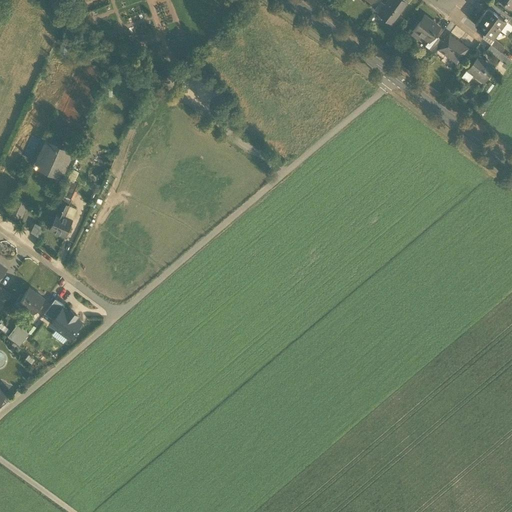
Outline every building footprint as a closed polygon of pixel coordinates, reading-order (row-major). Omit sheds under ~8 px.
[(388,0),(385,5),(379,13),(391,22),(407,2),(404,0),(388,0)] [(381,1),(374,10),(379,13),(385,5),(381,1)] [(498,14),(488,7),(481,15),(499,29),(505,21),(506,20),(498,14)] [(511,16),(501,9),(498,14),(506,20),(505,21),(507,22),(511,16)] [(432,21),(424,15),(414,29),(416,27),(423,33),(421,35),(422,35),(428,40),(439,26),(438,27),(432,22),(432,21)] [(499,29),(481,15),(475,24),(492,38),(499,29)] [(423,33),(416,27),(414,29),(411,34),(418,40),(422,35),(421,35),(423,33)] [(433,34),(426,44),(430,47),(438,38),(433,34)] [(467,47),(449,34),(438,48),(456,62),(467,47)] [(438,37),(430,48),(435,52),(443,41),(438,37)] [(504,46),(494,39),(491,44),(500,51),(504,46)] [(500,51),(491,44),(487,49),(496,57),(500,51)] [(511,60),(500,51),(496,57),(504,62),(502,65),(506,68),(511,60)] [(477,55),(467,69),(483,82),(494,67),(477,55)] [(70,152),(47,142),(37,164),(37,165),(42,167),(44,165),(61,172),(70,152)] [(69,180),(62,195),(70,198),(76,184),(69,180)] [(70,198),(62,195),(59,202),(61,203),(62,202),(68,205),(71,199),(70,198)] [(26,204),(16,199),(9,215),(20,220),(26,204)] [(68,205),(62,202),(61,203),(57,213),(64,216),(68,205)] [(57,213),(49,229),(64,236),(72,219),(64,216),(57,213)] [(32,232),(41,236),(45,226),(36,222),(32,232)] [(44,298),(29,287),(19,301),(25,306),(34,312),(44,298)] [(8,294),(0,288),(0,302),(1,304),(8,294)] [(54,319),(63,307),(64,305),(56,298),(44,313),(54,319)] [(19,301),(17,300),(13,305),(21,311),(25,306),(19,301)] [(69,337),(81,321),(75,317),(77,315),(70,310),(68,312),(63,307),(54,319),(51,323),(69,337)] [(27,332),(16,324),(7,336),(18,344),(27,332)] [(55,342),(38,329),(27,343),(39,353),(45,346),(49,349),(55,342)]
